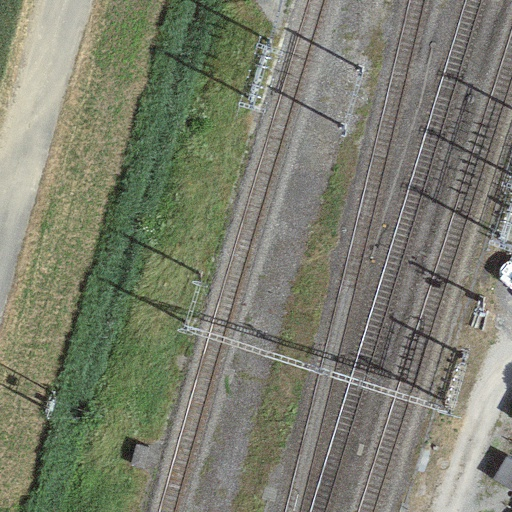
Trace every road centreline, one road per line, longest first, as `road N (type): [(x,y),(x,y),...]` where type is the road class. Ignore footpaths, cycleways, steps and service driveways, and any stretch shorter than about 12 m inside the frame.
road 1 (track): [(0,246),(70,0)]
road 2 (track): [(437,511),(497,335),(511,326)]
